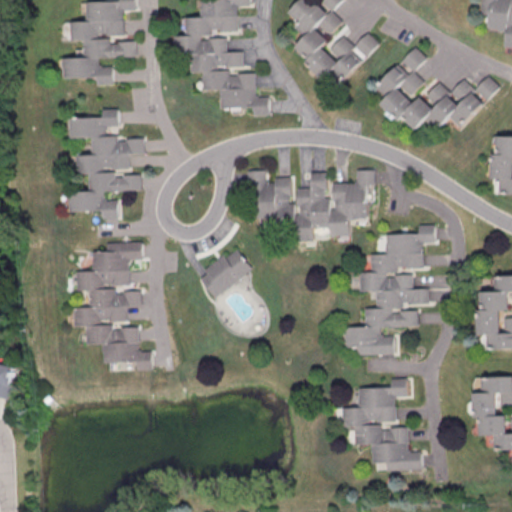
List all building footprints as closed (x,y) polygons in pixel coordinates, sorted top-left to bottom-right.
[(114,83),(113,65),(102,65),(101,57),(138,56),(137,37),(126,38),(125,10),(136,9),(135,0),(88,0),(89,20),(72,21),(73,39),(85,39),(85,49),(77,49),(78,57),(59,58),(60,77),(98,75),(99,84),(114,83)] [(186,16),(202,16),(201,0),(249,0),(249,4),(238,5),(239,7),(237,7),(238,29),(226,30),(227,51),(242,50),(243,66),(228,67),(229,76),(236,75),(236,73),(254,72),(255,95),(257,95),(257,97),(267,96),(268,114),(253,115),(252,106),(221,107),(221,88),(203,89),(203,71),(192,71),(191,53),(176,53),(175,34),(187,33),(186,16)] [(380,42),(368,31),(356,44),(341,30),(347,23),(333,10),(322,0),(301,0),(291,12),(301,20),(295,26),(305,36),(294,48),(329,79),(333,75),(343,83),(380,42)] [(511,0),(480,0),(479,9),(489,11),(487,28),(506,31),(505,45),(511,45),(511,0)] [(414,46),(377,86),(387,95),(381,102),(400,119),(403,116),(417,129),(425,120),(435,129),(445,118),(448,120),(451,117),(460,125),(497,86),(486,76),(473,90),(462,79),(450,92),(438,82),(423,98),(415,90),(424,81),(413,71),(426,57),(414,46)] [(109,136),(110,125),(119,126),(119,108),(103,107),(103,117),(72,116),(71,137),(93,138),(93,154),(75,153),(74,172),(90,172),(89,190),(69,190),(68,208),(103,210),(102,216),(119,217),(119,198),(107,198),(108,189),(142,190),(142,172),(130,172),(131,153),(145,153),(145,137),(109,136)] [(511,135),(493,135),(492,180),(499,180),(499,193),(511,192),(511,135)] [(297,238),(314,238),(314,222),(331,222),(331,235),(349,235),(349,217),(368,217),(368,186),(375,186),(375,167),(357,167),(357,181),(330,181),(330,171),(311,171),(311,187),(297,187),(297,238)] [(267,169),(247,169),(248,191),(257,191),(257,218),(292,218),(292,176),(267,177),(267,169)] [(417,267),(435,233),(434,223),(420,224),(416,232),(386,234),(387,252),(371,253),(372,271),(360,271),(361,291),(373,290),(374,306),(366,307),(366,325),(346,326),(347,343),(358,349),(358,354),(395,352),(394,332),(387,333),(375,326),(418,324),(418,305),(429,304),(428,287),(413,288),(412,272),(402,273),(394,269),(417,267)] [(75,271),(91,270),(91,250),(106,250),(106,242),(141,241),(142,259),(129,259),(130,283),(110,284),(111,288),(115,288),(115,293),(123,293),(123,291),(141,291),(141,306),(126,306),(127,321),(112,321),(112,330),(120,329),(120,327),(138,326),(139,349),(141,349),(141,351),(151,350),(152,368),(137,369),(136,360),(105,361),(105,342),(87,342),(86,327),(73,327),(72,306),(89,306),(88,290),(76,291),(75,271)] [(216,297),(202,278),(208,274),(205,269),(225,255),(228,260),(239,252),(253,271),(216,297)] [(479,348),(511,347),(511,274),(490,274),(490,289),(479,289),(479,348)] [(0,395),(12,398),(20,365),(0,360),(0,395)] [(481,377),(511,376),(511,406),(504,407),(504,418),(511,418),(511,464),(511,465),(510,450),(493,451),(492,435),(480,435),(479,417),(473,417),(473,392),(482,392),(481,377)] [(358,388),(392,386),(391,379),(405,378),(406,395),(395,396),(395,398),(394,398),(395,421),(369,421),(369,424),(381,424),(382,429),(389,429),(389,427),(406,427),(407,449),(409,449),(409,451),(420,450),(420,469),(387,470),(387,461),(372,462),(371,442),(356,443),(355,425),(343,426),(342,407),(359,407),(358,388)]
